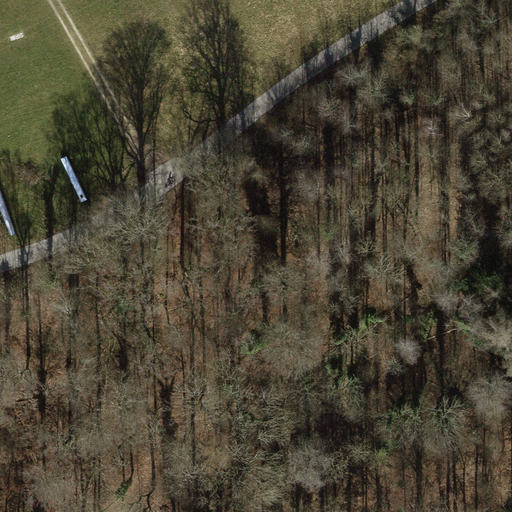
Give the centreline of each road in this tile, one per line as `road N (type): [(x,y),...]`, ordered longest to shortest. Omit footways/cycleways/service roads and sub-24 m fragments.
road 1 (unclassified): [(0,287),(83,264),(123,243),(161,185),(288,84),(424,0)]
road 2 (track): [(55,0),(161,185)]
